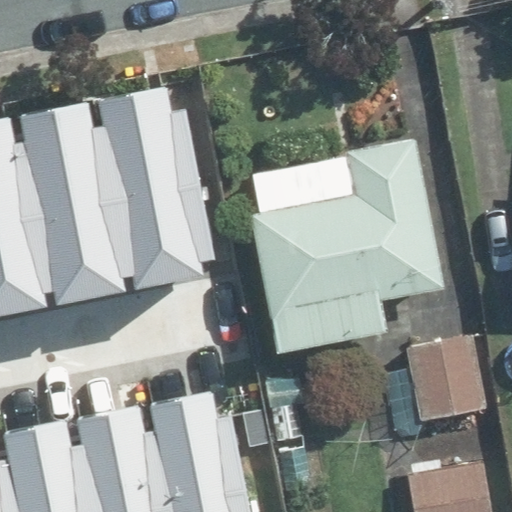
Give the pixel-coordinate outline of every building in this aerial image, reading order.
[(0,130),(0,342),(250,296),(211,91),(0,130)] [(458,281),(431,133),(260,165),(293,343),(401,323),(395,293),(458,281)] [(391,372),(401,440),(431,435),(428,413),(494,403),(483,337),(417,347),(420,368),(391,372)] [(0,442),(0,511),(297,511),(274,391),(0,442)] [(448,454),(411,460),(420,511),(502,511),(493,458),(450,466),(448,454)]
